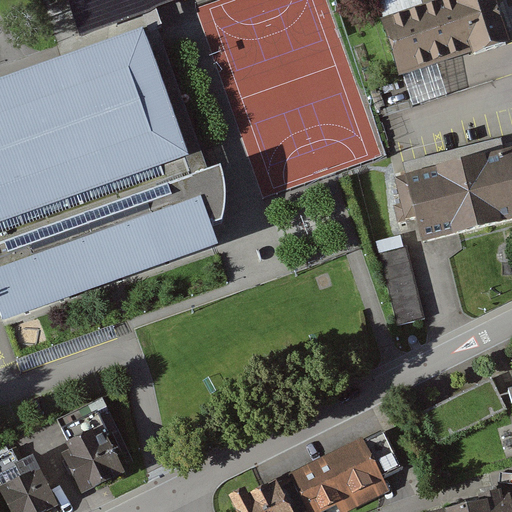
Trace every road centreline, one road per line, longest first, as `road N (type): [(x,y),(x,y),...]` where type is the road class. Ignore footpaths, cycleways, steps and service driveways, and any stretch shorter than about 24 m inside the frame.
road 1 (residential): [(511,323),(169,495)]
road 2 (residential): [(169,495),(132,346),(0,396)]
road 3 (residential): [(0,71),(128,25)]
